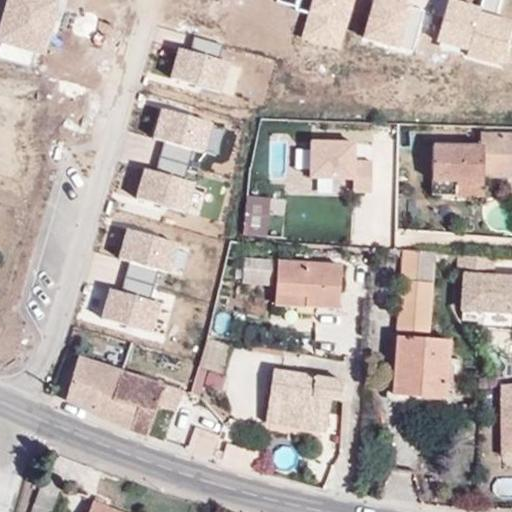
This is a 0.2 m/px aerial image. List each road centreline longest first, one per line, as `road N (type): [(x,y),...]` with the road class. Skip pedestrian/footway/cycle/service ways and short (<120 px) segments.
road 1 (residential): [(33,417),(150,0)]
road 2 (tertiary): [(33,417),(247,493),(332,511)]
